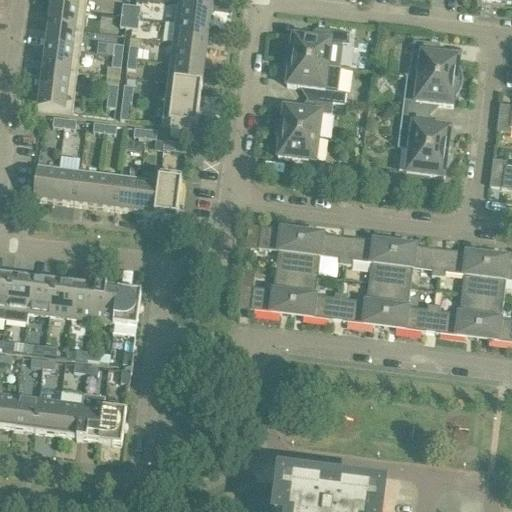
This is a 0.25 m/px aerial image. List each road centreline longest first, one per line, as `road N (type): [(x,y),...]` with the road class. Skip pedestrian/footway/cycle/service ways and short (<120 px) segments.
road 1 (residential): [(238,345),(272,338),(511,368)]
road 2 (residential): [(432,475),(275,453),(238,345)]
road 3 (residential): [(475,215),(452,231),(233,202)]
road 4 (residential): [(499,39),(258,7)]
road 5 (residential): [(233,202),(258,7)]
road 6 (residential): [(0,180),(21,0)]
road 7 (residential): [(475,215),(499,39)]
road 8 (residential): [(132,511),(156,336)]
road 9 (residential): [(160,266),(0,245)]
